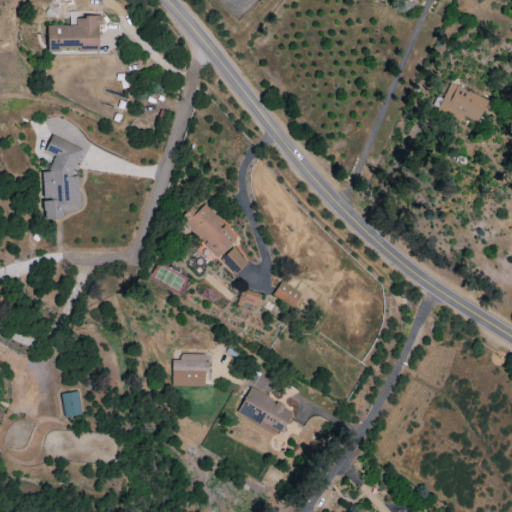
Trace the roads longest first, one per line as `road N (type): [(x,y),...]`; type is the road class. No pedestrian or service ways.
road 1 (tertiary): [(511,337),(414,274),(337,203),(162,0)]
road 2 (residential): [(317,511),(434,289)]
